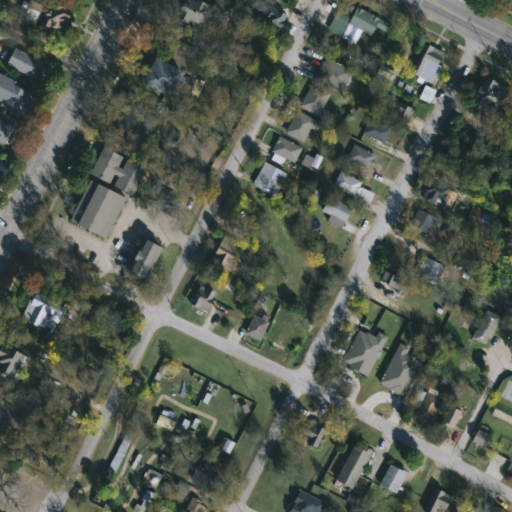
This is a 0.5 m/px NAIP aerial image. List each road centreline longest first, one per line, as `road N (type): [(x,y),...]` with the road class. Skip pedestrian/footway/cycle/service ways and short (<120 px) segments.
road 1 (residential): [(316,0),(53,511)]
road 2 (residential): [(6,230),(511,497)]
road 3 (residential): [(479,26),(236,511)]
road 4 (residential): [(0,242),(119,0)]
road 5 (residential): [(447,460),(509,338)]
